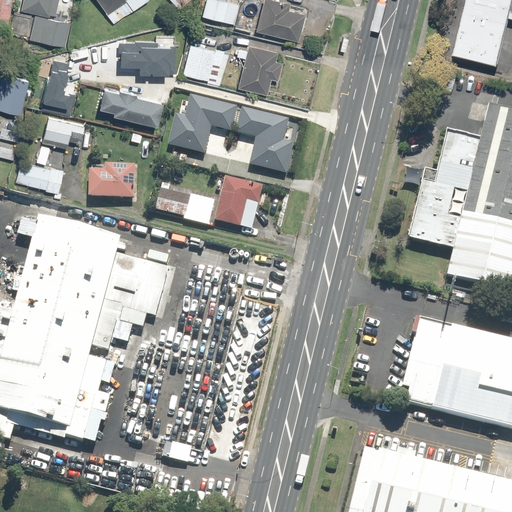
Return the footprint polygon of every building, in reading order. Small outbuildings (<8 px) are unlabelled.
[(13,0),(0,0),(0,20),(10,22),(13,0)] [(60,0),(26,0),(25,9),(39,11),(34,39),(67,45),(71,20),(57,17),(60,0)] [(101,0),(114,21),(148,0),(101,0)] [(178,0),(168,0),(177,11),(184,6),(179,0),(178,0)] [(242,2),(235,0),(208,0),(204,15),(237,23),(242,2)] [(290,1),(286,0),(265,0),(258,28),(299,39),(307,12),(288,7),(290,1)] [(511,16),(511,0),(468,0),(456,48),(502,59),(511,16)] [(120,48),(119,62),(139,63),(139,70),(174,71),(175,43),(157,42),(157,39),(117,37),(117,48),(120,48)] [(229,52),(192,40),(182,72),(220,83),(229,52)] [(251,42),(249,48),(240,45),(238,52),(248,55),(241,85),(270,92),(273,78),(279,80),(284,60),(277,58),(279,49),(251,42)] [(52,55),(40,106),(70,113),(75,92),(63,89),(70,59),(52,55)] [(33,76),(4,70),(0,87),(0,107),(25,113),(33,76)] [(118,106),(117,113),(161,123),(166,100),(139,94),(140,88),(122,85),(121,88),(107,85),(103,103),(118,106)] [(176,115),(169,144),(205,152),(212,125),(234,131),(239,108),(191,96),(186,117),(176,115)] [(511,111),(489,106),(447,277),(511,292),(511,111)] [(255,163),(291,171),(298,142),(288,140),(293,119),(245,108),(240,131),(262,136),(255,163)] [(86,121),(49,114),(45,141),(69,145),(70,139),(82,141),(86,121)] [(18,127),(2,124),(0,133),(0,136),(15,140),(18,127)] [(409,239),(453,250),(481,139),(449,131),(439,173),(426,170),(409,239)] [(17,147),(0,142),(0,154),(14,157),(17,147)] [(20,159),(15,180),(59,191),(67,160),(48,155),(46,165),(20,159)] [(137,164),(92,163),(91,197),(136,198),(137,164)] [(215,200),(167,189),(170,178),(159,176),(157,183),(156,188),(162,189),(156,211),(209,224),(215,200)] [(264,185),(226,177),(217,220),(255,229),(264,185)] [(124,240),(42,217),(14,313),(0,308),(0,432),(11,436),(13,427),(83,446),(106,363),(89,358),(93,346),(109,351),(122,306),(157,316),(170,270),(119,256),(124,240)] [(511,341),(415,318),(395,399),(511,427),(511,341)] [(511,511),(511,483),(376,449),(360,511),(511,511)]
